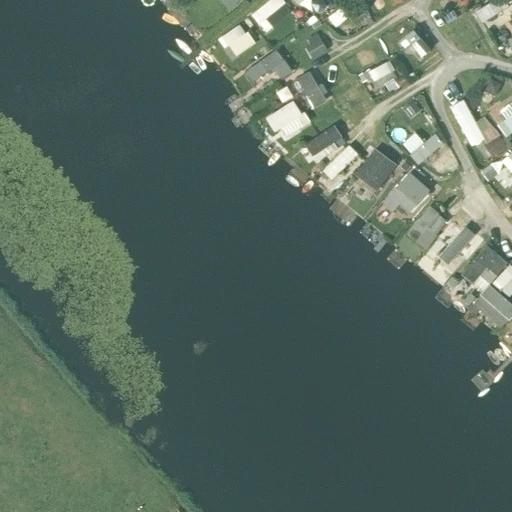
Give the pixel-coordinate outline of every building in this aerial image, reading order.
[(266,0),(251,12),(266,32),(294,10),(285,0),(266,0)] [(481,22),(510,5),(507,0),(489,0),(474,10),(481,22)] [(421,55),(430,46),(412,27),(402,36),(421,55)] [(305,44),(312,58),(327,50),(320,36),(305,44)] [(282,78),(293,71),(277,47),(244,69),(251,79),(273,64),(282,78)] [(391,60),(369,68),(372,77),(395,70),(391,60)] [(296,79),(314,106),(327,98),(309,71),(296,79)] [(492,72),(482,86),(494,95),(504,81),(492,72)] [(359,76),(340,86),(352,109),(371,98),(359,76)] [(450,104),(470,145),(483,139),(491,154),(505,147),(488,113),(476,119),(465,97),(450,104)] [(511,99),(492,114),(507,134),(511,130),(511,99)] [(265,112),(272,130),(290,123),(292,129),(306,125),(297,101),(265,112)] [(334,123),(303,143),(314,159),(345,140),(334,123)] [(435,131),(424,141),(415,130),(401,142),(418,163),(444,142),(435,131)] [(322,168),(333,178),(358,153),(348,143),(322,168)] [(354,173),(376,190),(396,164),(374,147),(354,173)] [(511,169),(511,149),(502,157),(511,169)] [(392,210),(398,202),(410,212),(430,189),(408,170),(381,201),(392,210)] [(459,239),(479,220),(462,203),(442,223),(459,239)] [(424,246),(448,219),(430,204),(406,231),(424,246)] [(433,238),(429,256),(452,262),(457,244),(433,238)] [(511,301),(489,283),(508,261),(486,243),(451,285),(501,327),(511,314),(511,301)] [(493,279),(510,295),(511,292),(511,262),(510,261),(493,279)]
